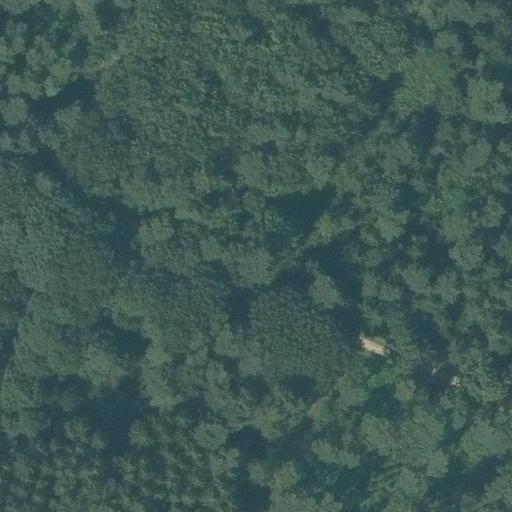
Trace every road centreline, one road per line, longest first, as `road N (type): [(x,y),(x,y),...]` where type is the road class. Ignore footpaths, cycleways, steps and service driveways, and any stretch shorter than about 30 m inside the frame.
road 1 (track): [(511,400),(53,226)]
road 2 (track): [(53,226),(142,0)]
road 3 (track): [(333,331),(267,511)]
road 4 (track): [(0,358),(53,226)]
